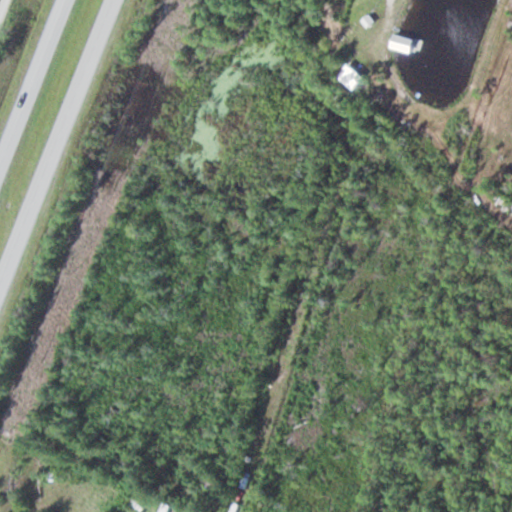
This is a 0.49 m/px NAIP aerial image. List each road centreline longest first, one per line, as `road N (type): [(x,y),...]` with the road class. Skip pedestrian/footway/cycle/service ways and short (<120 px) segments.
road 1 (trunk): [(0,291),(111,0)]
road 2 (trunk): [(70,0),(0,177)]
